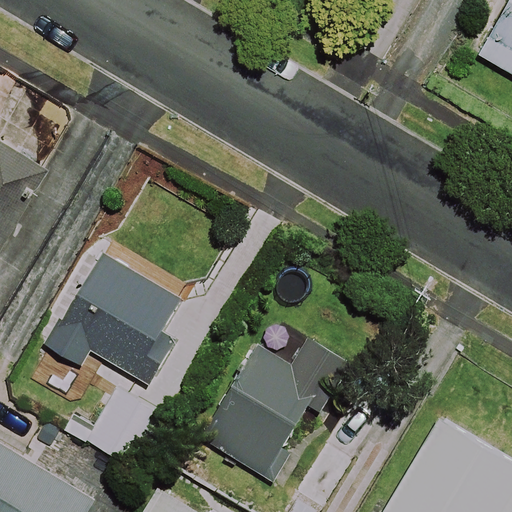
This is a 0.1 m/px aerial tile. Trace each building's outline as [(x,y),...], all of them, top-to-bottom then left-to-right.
[(511,9),(485,57),(511,72),(511,9)] [(0,263),(1,264),(52,172),(0,143),(0,263)] [(188,297),(111,249),(52,344),(84,364),(94,348),(153,384),(180,342),(165,332),(188,297)] [(346,362),(313,341),(296,369),(264,349),(208,438),(273,479),(346,362)] [(160,414),(122,389),(87,441),(126,466),(160,414)] [(92,511),(98,503),(0,444),(0,511),(92,511)] [(511,511),(511,503),(426,456),(394,511),(511,511)] [(202,511),(162,489),(148,511),(202,511)]
